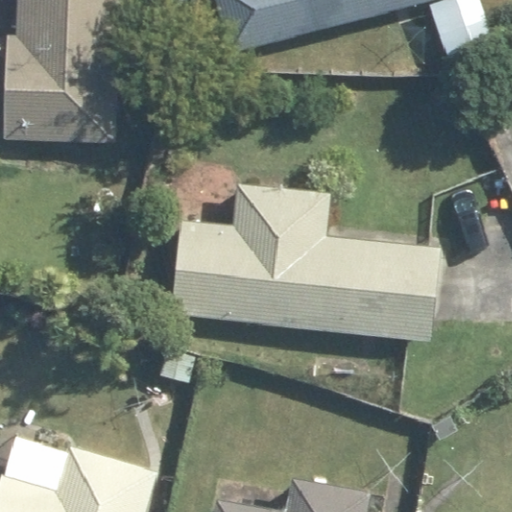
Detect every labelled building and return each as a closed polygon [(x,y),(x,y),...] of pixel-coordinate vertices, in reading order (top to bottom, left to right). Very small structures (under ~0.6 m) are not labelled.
[(17,0),(12,139),(120,144),(125,0),(17,0)] [(233,0),(248,52),(435,0),(233,0)] [(334,192),(237,184),(233,230),(179,225),(171,315),(434,339),(442,249),(330,238),(334,192)] [(145,511),(157,473),(9,432),(0,465),(0,511),(145,511)] [(282,511),(273,511),(211,500),(208,511),(367,511),(370,496),(289,480),(282,511)]
